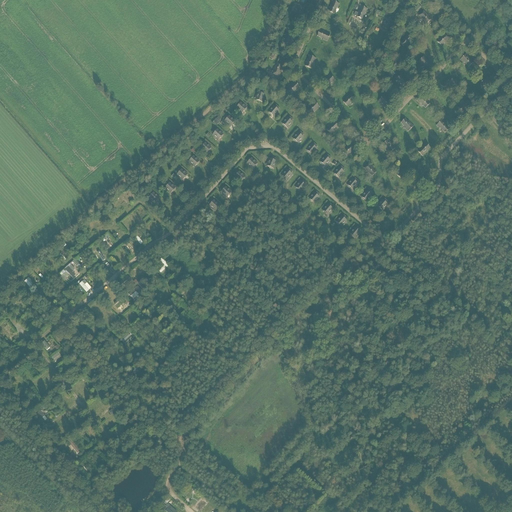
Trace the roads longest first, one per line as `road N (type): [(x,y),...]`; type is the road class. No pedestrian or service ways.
road 1 (unclassified): [(509,84),(441,159),(439,186),(385,240),(281,149),(248,149),(192,214),(33,346)]
road 2 (track): [(284,0),(253,69),(0,288)]
road 3 (unknown): [(182,443),(377,233)]
road 4 (unclassified): [(318,0),(292,66),(358,138),(371,138),(433,77)]
road 5 (unknown): [(63,319),(182,443),(167,486),(194,511)]
